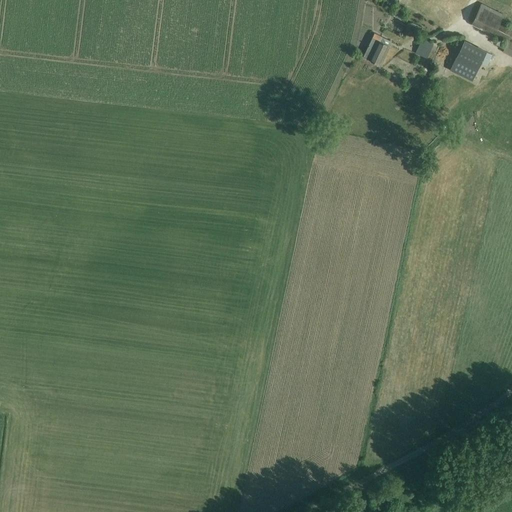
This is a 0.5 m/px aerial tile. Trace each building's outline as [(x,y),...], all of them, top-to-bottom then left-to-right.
[(494,34),(510,42),(510,40),(511,37),(511,32),(498,25),(503,16),(480,5),(471,22),(494,35),(494,34)] [(412,23),(410,27),(420,32),(422,28),(412,23)] [(372,37),(362,56),(378,64),(387,44),(379,41),(381,37),(374,33),(372,37)] [(422,40),(415,54),(427,59),(434,45),(422,40)] [(477,68),(486,52),(464,41),(459,50),(456,56),(450,70),(472,81),(477,68)]
